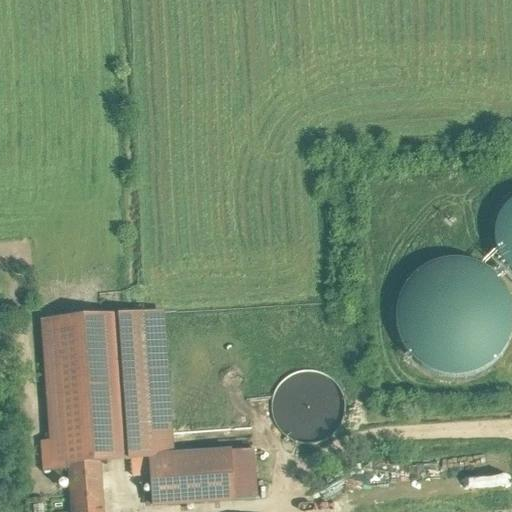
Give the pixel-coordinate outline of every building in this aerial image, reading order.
[(494,208),(490,222),(489,237),(494,250),(502,262),(511,270),(511,190),(503,197),(494,208)] [(399,281),(392,298),(391,317),(395,335),(406,351),(420,363),(438,370),(457,371),(475,366),(492,355),(504,338),(510,319),(509,298),(501,279),(487,264),(468,255),(448,252),(428,257),(412,266),(399,281)] [(143,459),(146,505),(230,500),(227,447),(169,451),(160,309),(112,312),(121,460),(143,459)] [(104,511),(103,460),(121,460),(112,312),(34,317),(46,464),(70,463),(71,511),(104,511)] [(348,419),(349,410),(348,400),(346,393),(342,386),(335,378),(330,375),(325,372),(319,370),(312,368),(304,368),(297,370),(290,372),(284,376),(277,382),(271,390),(268,398),(267,405),(267,412),(268,421),(271,429),(276,436),(281,441),(287,445),(297,450),(304,451),(312,451),(319,450),(325,447),(332,443),(338,438),(342,433),(346,426),(348,419)]
